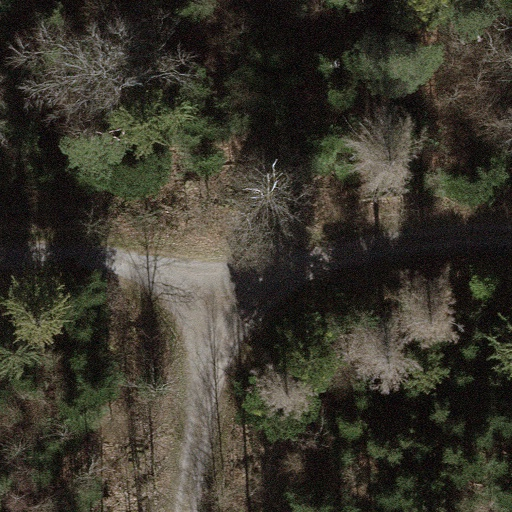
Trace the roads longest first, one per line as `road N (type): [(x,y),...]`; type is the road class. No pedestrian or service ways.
road 1 (track): [(511,239),(447,240),(218,278)]
road 2 (track): [(187,511),(218,278)]
road 3 (track): [(218,278),(43,246),(0,253)]
